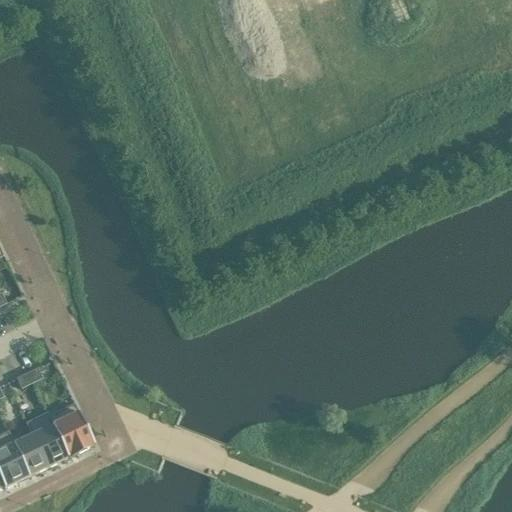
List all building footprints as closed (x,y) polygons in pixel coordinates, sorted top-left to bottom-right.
[(33,365),(23,370),(28,380),(38,375),(33,365)] [(23,370),(13,375),(17,385),(28,380),(23,370)] [(43,409),(42,410),(64,455),(90,442),(70,400),(45,413),(43,409)] [(42,410),(23,419),(44,464),(64,455),(42,410)] [(4,428),(3,428),(25,474),(44,464),(23,419),(22,420),(28,432),(10,441),(4,428)] [(0,482),(1,485),(25,474),(3,428),(0,429),(0,482)]
